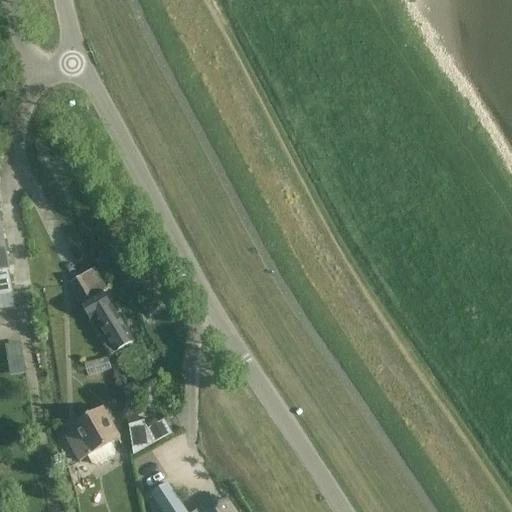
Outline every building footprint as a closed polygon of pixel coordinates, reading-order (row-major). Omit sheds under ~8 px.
[(0,296),(13,294),(9,270),(0,222),(0,296)] [(85,277),(70,286),(91,321),(97,317),(118,352),(133,343),(103,293),(97,296),(85,277)] [(7,367),(23,364),(20,344),(4,347),(7,367)] [(81,462),(88,458),(93,465),(98,466),(116,456),(116,451),(112,444),(121,439),(104,409),(74,426),(77,431),(66,437),(81,462)] [(144,422),(129,426),(134,457),(154,445),(148,430),(144,422)] [(186,511),(169,484),(151,496),(161,511),(234,511),(227,501),(213,509),(209,495),(195,503),(198,511),(197,511),(186,511)]
